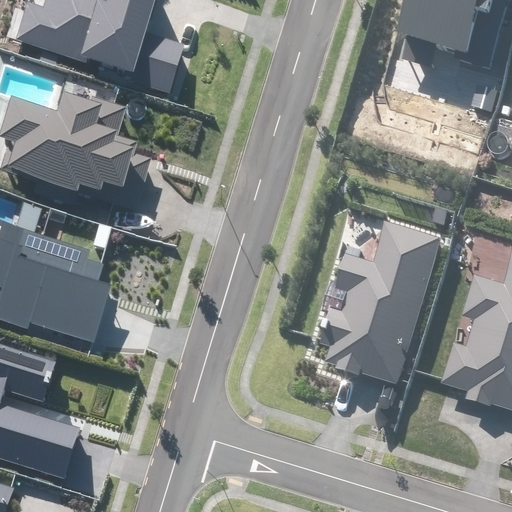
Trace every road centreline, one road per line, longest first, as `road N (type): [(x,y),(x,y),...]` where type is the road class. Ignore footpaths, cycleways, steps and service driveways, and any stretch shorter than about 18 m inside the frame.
road 1 (residential): [(187,419),(316,0)]
road 2 (residential): [(480,511),(187,419)]
